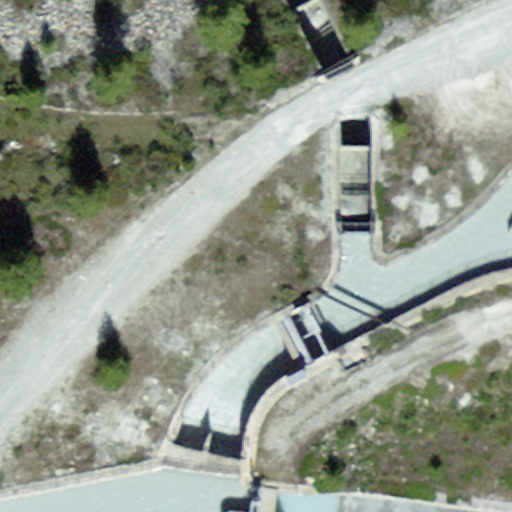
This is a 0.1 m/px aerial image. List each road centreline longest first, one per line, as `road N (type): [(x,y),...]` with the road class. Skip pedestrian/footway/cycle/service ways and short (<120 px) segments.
road 1 (track): [(511,26),(273,133),(127,256),(0,406)]
road 2 (track): [(511,323),(302,416)]
